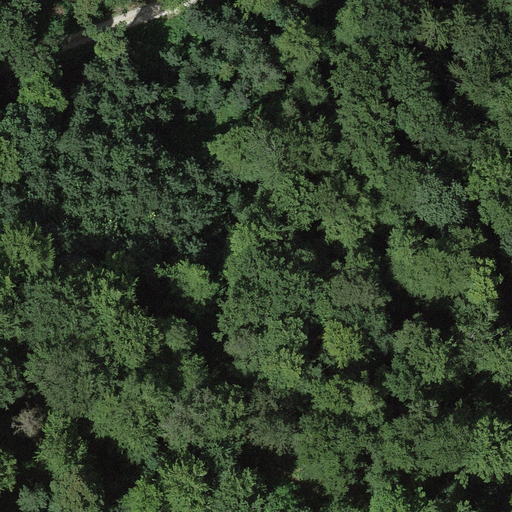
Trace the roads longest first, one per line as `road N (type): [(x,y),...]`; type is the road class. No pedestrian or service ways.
road 1 (track): [(0,452),(70,444),(131,406),(334,341),(445,326),(511,328)]
road 2 (track): [(0,372),(103,427),(289,468),(356,511)]
road 3 (track): [(0,65),(183,0)]
